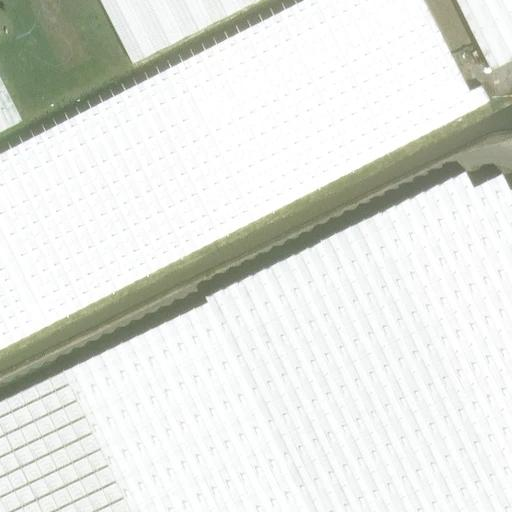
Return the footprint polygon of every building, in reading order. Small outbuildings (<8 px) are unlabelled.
[(0,350),(100,300),(339,178),(489,102),(480,85),(468,91),(422,0),(303,0),(156,75),(0,154),(0,350)] [(100,0),(133,64),(233,13),(258,0),(100,0)] [(511,0),(455,0),(483,55),(490,69),(511,57),(511,0)] [(0,130),(17,122),(21,120),(0,79),(0,130)] [(0,398),(0,511),(511,511),(511,188),(509,190),(500,173),(472,187),(464,169),(319,239),(319,240),(204,296),(206,300),(59,371),(0,398)]
